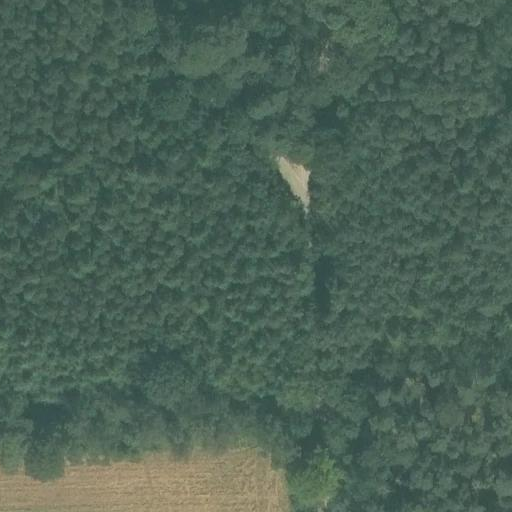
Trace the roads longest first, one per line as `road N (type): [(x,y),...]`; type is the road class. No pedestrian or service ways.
road 1 (unclassified): [(331,511),(316,244),(302,201),(281,163),(178,51),(153,0)]
road 2 (track): [(343,0),(305,129),(302,201)]
